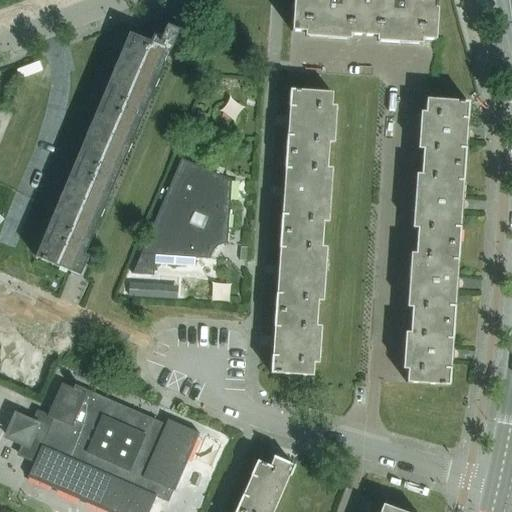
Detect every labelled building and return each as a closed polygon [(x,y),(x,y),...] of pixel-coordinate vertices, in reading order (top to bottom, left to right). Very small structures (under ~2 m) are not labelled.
[(293,0),(291,32),(363,36),(364,0),(293,0)] [(364,0),(363,36),(435,41),(437,0),(364,0)] [(128,34),(34,257),(69,272),(79,277),(88,257),(83,255),(85,250),(166,57),(168,52),(169,52),(178,31),(179,28),(167,22),(161,36),(153,33),(149,43),(141,39),(128,34)] [(284,161),(327,164),(332,93),(289,90),(284,161)] [(426,100),(421,171),(463,174),(468,103),(426,100)] [(224,245),(227,245),(231,181),(181,159),(132,274),(153,276),(154,264),(194,267),(194,258),(209,260),(210,257),(210,255),(211,254),(212,252),(214,250),(215,249),(217,247),(218,246),(220,246),(222,245),(224,245)] [(279,232),(322,235),(327,164),(284,161),(279,232)] [(421,171),(416,242),(458,245),(463,174),(421,171)] [(275,303),(317,306),(322,235),(279,232),(275,303)] [(416,242),(411,313),(453,316),(458,245),(416,242)] [(130,284),(129,298),(168,300),(169,286),(130,284)] [(0,300),(0,333),(5,335),(16,308),(0,300)] [(270,374),(312,377),(317,306),(275,303),(270,374)] [(16,308),(5,335),(9,337),(26,344),(37,316),(16,308)] [(411,313),(406,383),(448,386),(453,316),(411,313)] [(37,316),(26,344),(34,347),(47,353),(59,326),(37,316)] [(3,339),(0,346),(0,370),(12,375),(24,348),(3,339)] [(24,348),(12,375),(34,385),(46,357),(24,348)] [(168,503),(173,491),(174,492),(199,434),(167,420),(165,425),(74,386),(73,389),(61,384),(42,428),(15,416),(6,437),(23,444),(19,455),(34,462),(27,478),(104,511),(148,511),(155,497),(168,503)] [(273,511),(289,477),(294,467),(274,458),(269,468),(256,462),(234,511),(273,511)]
